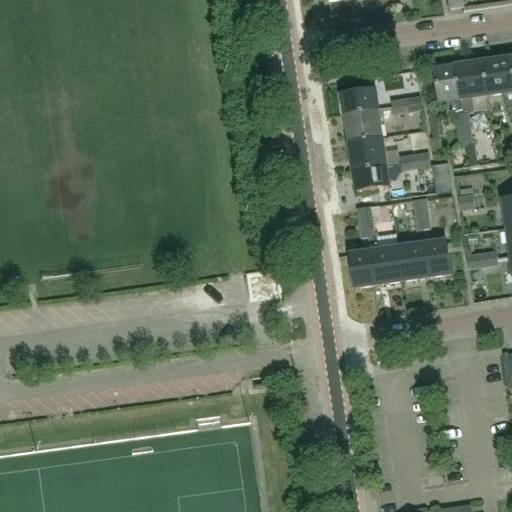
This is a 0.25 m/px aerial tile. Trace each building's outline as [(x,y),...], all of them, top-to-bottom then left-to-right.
[(448,0),(450,8),(464,6),(462,0),(448,0)] [(511,62),(483,65),(488,98),(503,96),(506,112),(511,111),(511,62)] [(488,98),(483,65),(455,69),(459,102),(461,117),(467,116),(474,115),(472,101),(488,98)] [(439,105),(459,102),(455,69),(435,72),(439,105)] [(379,113),(378,105),(376,93),(343,98),(346,118),(379,113)] [(407,103),(409,115),(424,113),(422,101),(407,103)] [(394,117),(409,115),(407,103),(393,105),(394,111),(394,117)] [(346,118),(350,146),(383,141),(381,126),(395,123),(394,117),(394,111),(379,113),(346,118)] [(446,137),(443,112),(431,113),(434,139),(446,137)] [(455,118),(458,132),(469,131),(467,116),(461,117),(455,118)] [(469,131),(458,132),(460,147),(472,145),(469,131)] [(402,167),(401,161),(400,155),(385,157),(383,141),(350,146),(354,174),(387,169),(402,167)] [(431,169),(430,157),(415,159),(417,171),(431,169)] [(402,173),(417,171),(415,159),(401,161),(402,167),(402,173)] [(387,169),(354,174),(357,194),(390,189),(387,169)] [(458,199),(460,213),(476,211),(474,197),(458,199)] [(414,204),(416,219),(428,217),(426,202),(414,204)] [(359,212),(361,227),(373,225),(371,210),(359,212)] [(430,232),(428,217),(416,219),(418,233),(430,232)] [(363,241),(369,240),(375,240),(373,225),(361,227),(363,241)] [(404,283),(399,251),(379,254),(378,247),(375,240),(369,240),(371,255),(376,287),(404,283)] [(447,244),(427,247),(432,279),(451,277),(447,244)] [(427,247),(399,251),(404,283),(432,279),(427,247)] [(481,256),(483,270),(498,268),(496,254),(481,256)] [(371,255),(351,258),(355,290),(376,287),(371,255)] [(468,273),(483,270),(481,256),(466,259),(468,273)]
